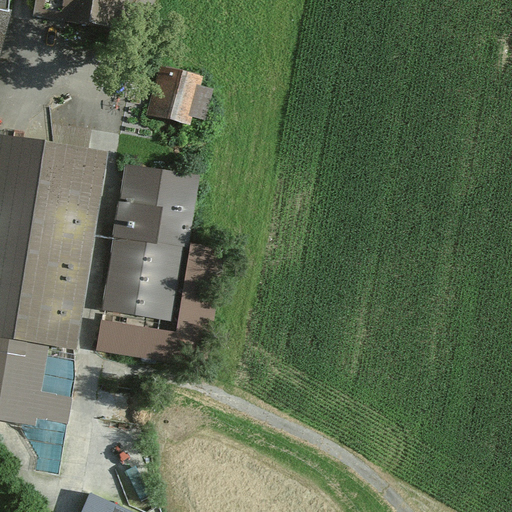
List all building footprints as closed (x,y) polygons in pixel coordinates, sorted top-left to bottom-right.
[(121,0),(39,0),(37,18),(118,28),(121,0)] [(144,109),(196,121),(203,94),(150,82),(144,109)] [(99,158),(0,142),(0,409),(58,419),(99,158)] [(182,179),(121,171),(104,306),(164,314),(182,179)] [(104,325),(99,349),(199,366),(220,253),(191,248),(175,337),(104,325)] [(121,511),(90,498),(83,511),(121,511)]
